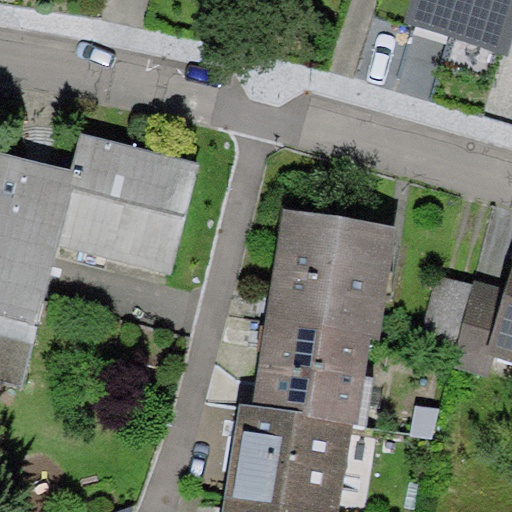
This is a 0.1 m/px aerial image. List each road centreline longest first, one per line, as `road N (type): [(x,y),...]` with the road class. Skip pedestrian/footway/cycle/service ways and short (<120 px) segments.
road 1 (residential): [(242,98),(170,508)]
road 2 (residential): [(511,161),(242,98)]
road 3 (residential): [(242,98),(0,58)]
